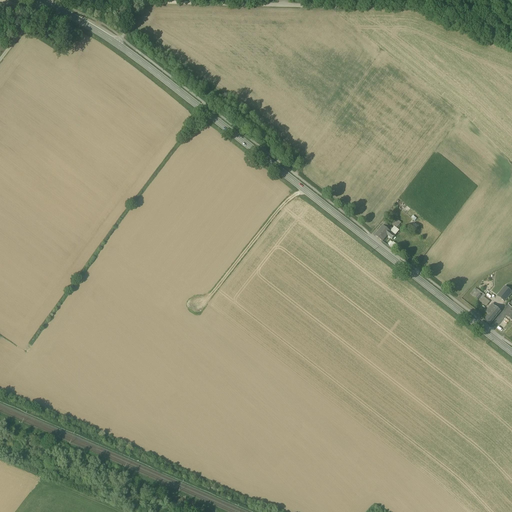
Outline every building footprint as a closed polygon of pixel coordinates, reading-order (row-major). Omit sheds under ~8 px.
[(395,236),(383,226),(375,236),(383,242),(387,236),(392,240),(395,236)] [(511,292),(505,287),(497,296),(504,302),(511,292)] [(483,297),(476,291),(473,295),(480,301),(483,297)] [(492,305),(486,312),(489,315),(495,307),(492,305)] [(489,315),(485,320),(490,324),(500,311),(495,307),(489,315)]
